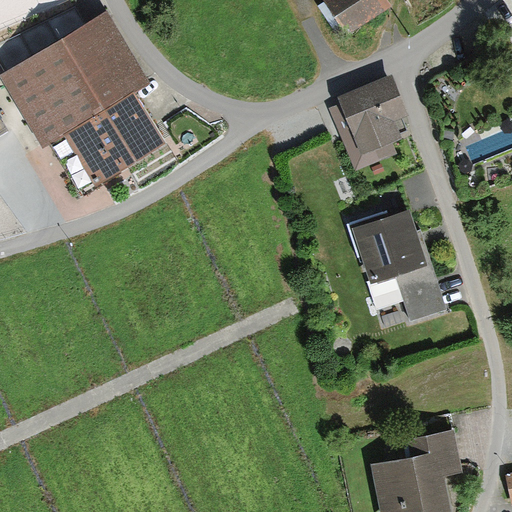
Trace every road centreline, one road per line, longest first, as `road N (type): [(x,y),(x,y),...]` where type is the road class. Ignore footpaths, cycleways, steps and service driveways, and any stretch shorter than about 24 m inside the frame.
road 1 (residential): [(397,54),(480,305),(500,398),(483,511)]
road 2 (residential): [(116,0),(173,76),(235,108),(285,106),(397,54)]
